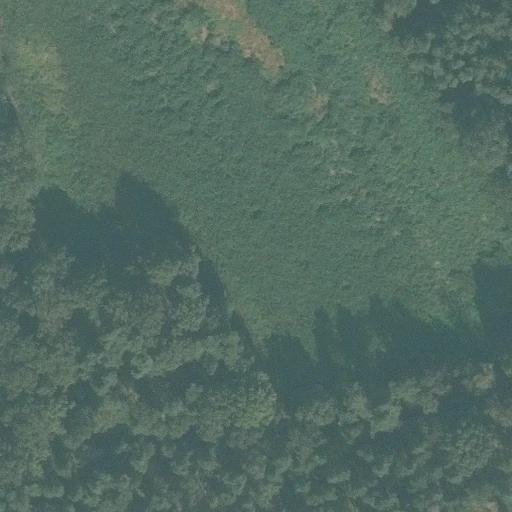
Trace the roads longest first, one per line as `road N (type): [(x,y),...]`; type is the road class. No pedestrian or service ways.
road 1 (track): [(473,387),(270,424),(0,432)]
road 2 (track): [(473,387),(484,511)]
